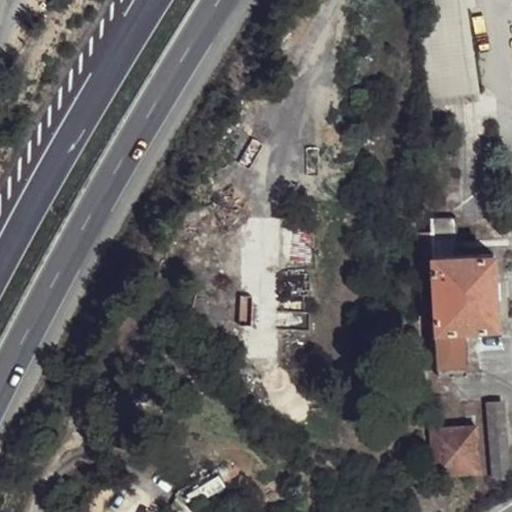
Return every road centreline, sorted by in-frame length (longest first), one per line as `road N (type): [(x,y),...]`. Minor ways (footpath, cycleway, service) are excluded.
road 1 (motorway): [(0,385),(221,0)]
road 2 (motorway): [(155,0),(0,268)]
